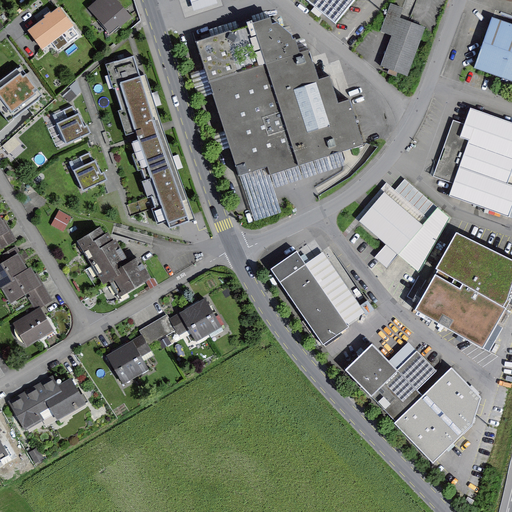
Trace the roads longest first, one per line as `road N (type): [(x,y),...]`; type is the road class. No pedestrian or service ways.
road 1 (unclassified): [(233,250),(321,213),(385,164),(417,116),(457,0)]
road 2 (secondary): [(446,511),(300,355),(233,250)]
road 3 (secondary): [(233,250),(148,0)]
road 4 (residential): [(0,180),(90,329)]
road 5 (residential): [(233,250),(90,329)]
